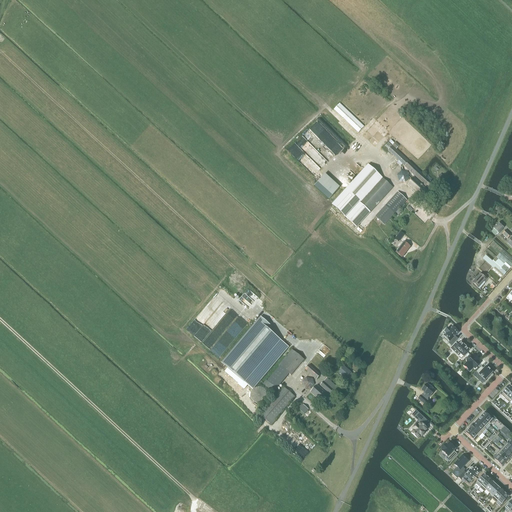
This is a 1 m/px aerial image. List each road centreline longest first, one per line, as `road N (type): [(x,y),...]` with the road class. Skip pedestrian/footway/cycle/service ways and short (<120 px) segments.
road 1 (unclassified): [(336,511),(511,114)]
road 2 (track): [(195,511),(189,494),(0,319)]
road 3 (residential): [(511,487),(453,430),(507,371)]
road 4 (residential): [(511,275),(464,329),(507,371)]
